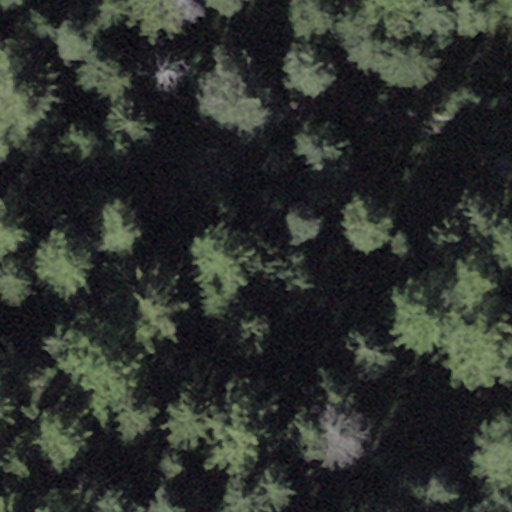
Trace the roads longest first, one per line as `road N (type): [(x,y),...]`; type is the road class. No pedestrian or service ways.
road 1 (track): [(0,208),(238,93),(511,109)]
road 2 (track): [(511,406),(430,423),(233,511)]
